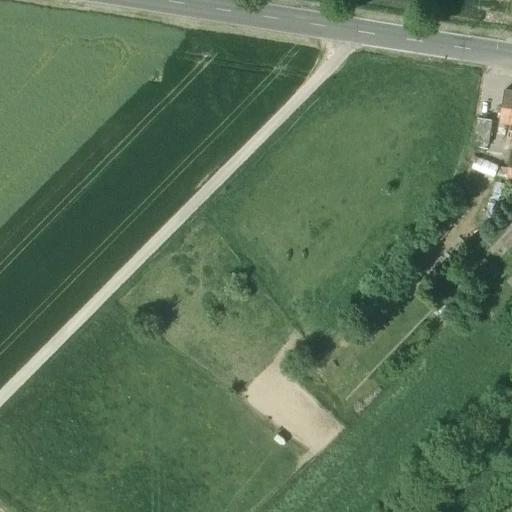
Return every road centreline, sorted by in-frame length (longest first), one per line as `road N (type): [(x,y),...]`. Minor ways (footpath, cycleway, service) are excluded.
road 1 (track): [(0,400),(337,58),(345,29)]
road 2 (tertiary): [(511,55),(157,0)]
